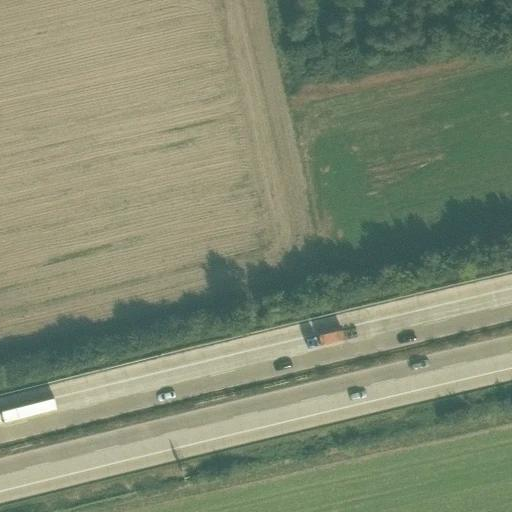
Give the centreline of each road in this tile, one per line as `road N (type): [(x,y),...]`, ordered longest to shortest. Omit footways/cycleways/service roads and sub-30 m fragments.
road 1 (motorway): [(0,476),(511,353)]
road 2 (motorway): [(511,306),(0,429)]
